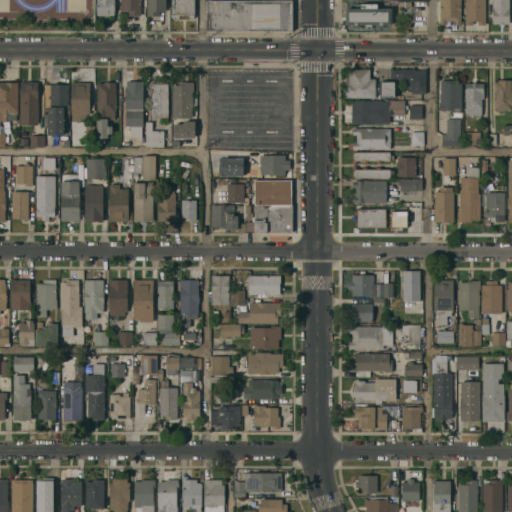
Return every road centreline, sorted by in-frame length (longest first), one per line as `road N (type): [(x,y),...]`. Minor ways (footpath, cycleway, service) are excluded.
road 1 (residential): [(511,451),(0,449)]
road 2 (residential): [(511,253),(0,254)]
road 3 (tertiary): [(318,48),(318,450),(332,511)]
road 4 (tertiary): [(0,49),(318,48)]
road 5 (tertiary): [(511,48),(318,48)]
